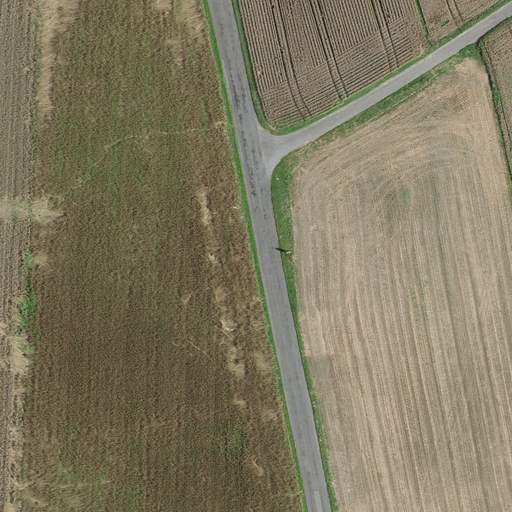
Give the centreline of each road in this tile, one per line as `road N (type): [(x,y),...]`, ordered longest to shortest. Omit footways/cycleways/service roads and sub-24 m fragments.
road 1 (tertiary): [(215,0),(253,156),(317,511)]
road 2 (track): [(511,1),(253,156)]
